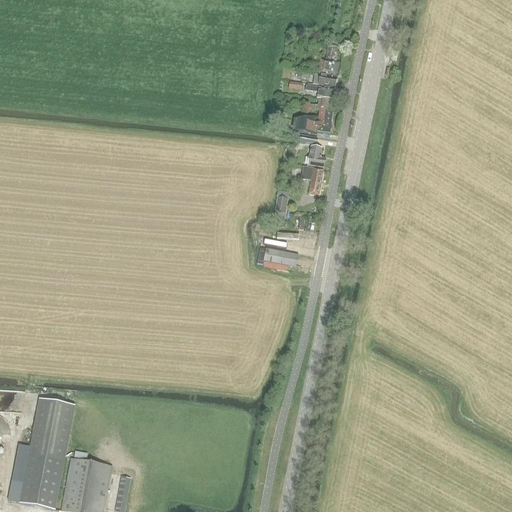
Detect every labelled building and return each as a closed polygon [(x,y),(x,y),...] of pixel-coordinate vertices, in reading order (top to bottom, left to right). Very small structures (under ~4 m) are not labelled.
[(330,54),(330,58),(337,59),(338,50),(331,49),(330,54)] [(318,74),(323,75),(337,78),(340,64),(320,61),(318,74)] [(337,79),(321,76),(319,87),(335,89),(337,79)] [(317,100),(319,100),(322,101),(334,102),(335,91),(306,87),(305,92),(318,94),(317,100)] [(322,101),(319,100),(318,107),(306,105),(306,110),(320,112),(320,111),(333,113),(334,102),(322,101)] [(330,135),(333,113),(320,111),(319,118),(298,121),(298,122),(296,132),(316,135),(316,133),(317,133),(330,135)] [(316,140),(300,137),(299,145),(305,146),(305,144),(315,146),(316,140)] [(324,169),(326,160),(321,159),(322,150),(311,148),(308,167),(324,169)] [(319,197),(324,171),(303,167),(301,180),(311,182),(309,195),(319,197)] [(275,211),(285,213),(289,194),(279,192),(275,211)] [(305,230),(305,219),(297,219),(296,230),(305,230)] [(298,256),(266,250),(264,262),(296,268),(298,256)] [(50,511),(54,511),(75,409),(39,402),(19,506),(50,511)] [(76,453),(75,459),(87,461),(88,455),(76,453)] [(62,511),(103,511),(113,467),(71,459),(62,511)]
